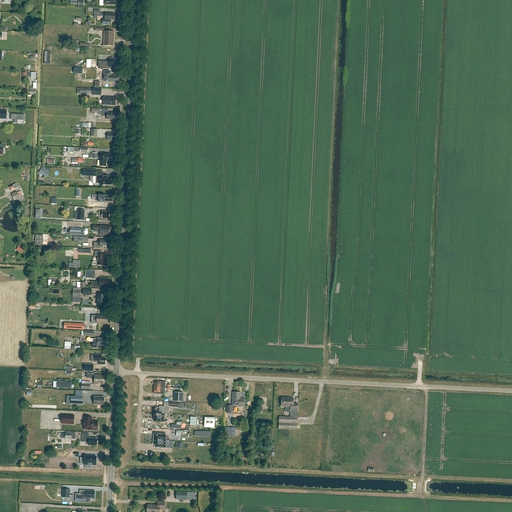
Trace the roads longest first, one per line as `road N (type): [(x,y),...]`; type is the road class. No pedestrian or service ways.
road 1 (unclassified): [(115,372),(132,0)]
road 2 (unclassified): [(511,390),(141,373)]
road 3 (unclassified): [(109,511),(115,372)]
